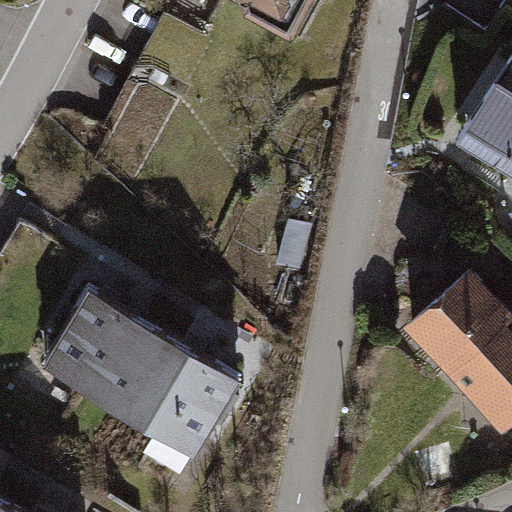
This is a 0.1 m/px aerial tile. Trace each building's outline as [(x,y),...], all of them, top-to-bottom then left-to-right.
[(287,14),(294,17),(302,0),(249,0),(250,5),(277,21),(287,14)] [(511,0),(504,0),(502,4),(511,10),(511,0)] [(511,10),(502,4),(486,29),(511,46),(511,55),(466,125),(511,155),(511,10)] [(511,317),(468,269),(412,320),(465,379),(461,383),(474,397),(490,382),(511,406),(511,317)] [(165,327),(89,281),(43,357),(119,403),(165,327)] [(242,373),(165,327),(119,403),(196,449),(242,373)] [(0,511),(5,511),(13,500),(0,492),(0,511)] [(32,511),(13,500),(5,511),(32,511)]
